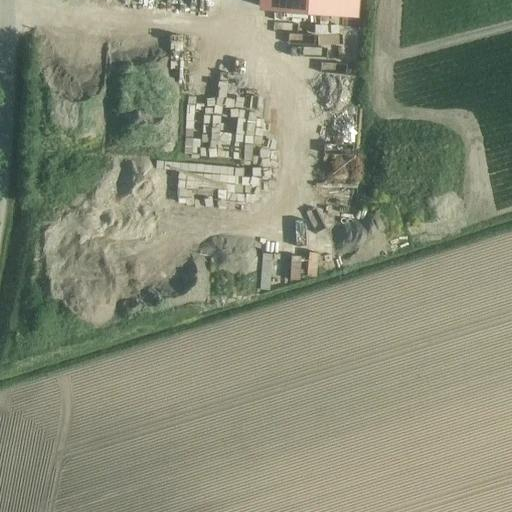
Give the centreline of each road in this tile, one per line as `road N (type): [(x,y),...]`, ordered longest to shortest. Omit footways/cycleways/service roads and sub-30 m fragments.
road 1 (unknown): [(227,24),(248,45),(260,75),(260,146),(243,237)]
road 2 (unknown): [(6,15),(227,24)]
road 3 (unclassified): [(0,168),(7,0)]
